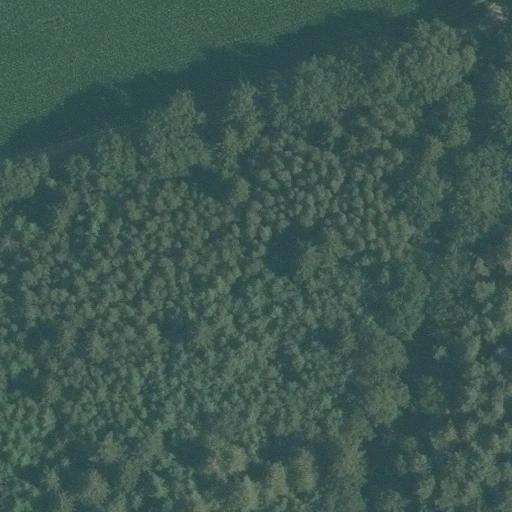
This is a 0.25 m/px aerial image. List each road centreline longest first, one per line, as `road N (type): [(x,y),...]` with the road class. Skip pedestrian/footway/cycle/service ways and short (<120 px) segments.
road 1 (track): [(511,3),(470,33),(0,172)]
road 2 (track): [(511,16),(368,502)]
